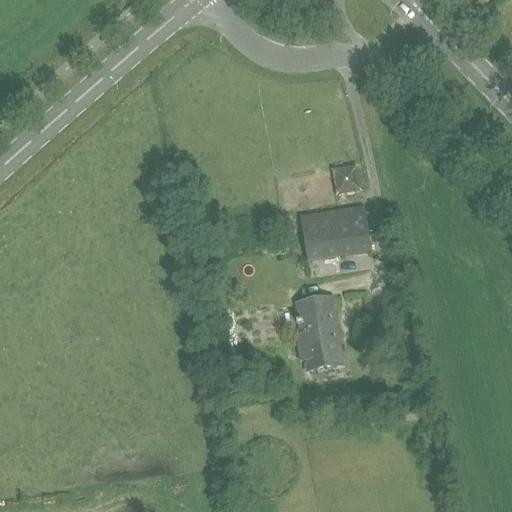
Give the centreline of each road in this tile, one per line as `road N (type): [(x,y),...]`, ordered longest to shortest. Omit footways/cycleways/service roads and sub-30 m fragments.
road 1 (unclassified): [(511,201),(367,55),(262,56),(206,0)]
road 2 (unknown): [(347,57),(369,258),(344,347)]
road 3 (secondary): [(0,167),(191,0)]
road 4 (secondary): [(511,110),(415,7)]
